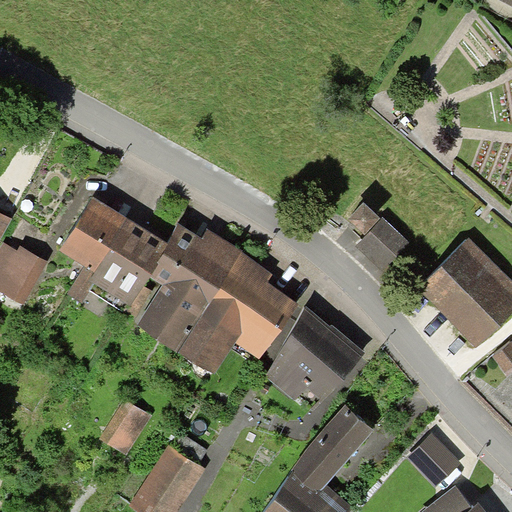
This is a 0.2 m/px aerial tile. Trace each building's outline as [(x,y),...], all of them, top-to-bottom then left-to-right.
[(67,294),(74,299),(124,221),(89,199),(60,246),(86,263),(67,294)] [(349,216),(362,228),(374,215),(361,203),(349,216)] [(403,243),(379,220),(362,239),(362,240),(385,260),(386,262),(403,243)] [(135,294),(148,273),(164,246),(124,221),(74,299),(79,302),(87,289),(123,312),(124,310),(135,294)] [(144,326),(177,347),(231,262),(175,226),(164,246),(148,273),(169,287),(144,326)] [(477,344),(511,308),(511,288),(467,239),(419,285),(477,344)] [(0,290),(19,301),(39,265),(0,243),(0,290)] [(208,367),(236,324),(263,284),(231,262),(177,347),(208,367)] [(236,324),(265,345),(293,305),(263,284),(236,324)] [(142,299),(135,294),(124,310),(132,315),(142,299)] [(266,373),(310,410),(358,357),(302,308),(266,373)] [(511,366),(511,347),(508,342),(492,355),(504,373),(511,366)] [(328,511),(309,495),(369,427),(345,406),(292,468),(261,511),(328,511)] [(106,443),(119,451),(142,415),(129,407),(106,443)] [(139,511),(169,511),(199,467),(169,448),(131,506),(139,511)] [(474,511),(470,506),(469,507),(455,489),(426,511),(474,511)]
